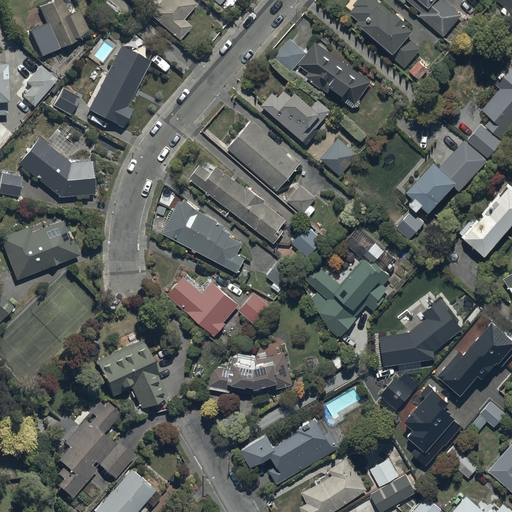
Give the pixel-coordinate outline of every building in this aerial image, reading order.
[(63,0),(45,0),(37,4),(44,20),(27,27),(39,53),(81,34),(79,30),(85,28),(72,0),(64,0),(63,0)] [(195,0),(155,0),(146,10),(178,37),(190,24),(182,17),(196,0),(195,0)] [(387,5),(381,0),(353,0),(353,1),(354,2),(348,8),(357,17),(354,21),(404,63),(419,45),(404,32),(413,22),(403,14),(405,13),(394,3),(392,5),(389,2),(387,5)] [(410,0),(421,9),(419,12),(442,33),(461,12),(447,0),(410,0)] [(511,0),(498,0),(511,11),(511,0)] [(289,35),(273,53),(289,67),(305,49),(289,35)] [(314,38),(298,61),(308,68),(305,72),(324,86),(329,80),(342,89),(341,90),(354,100),(370,78),(314,38)] [(150,58),(118,41),(87,105),(121,124),(131,105),(126,102),(150,58)] [(511,65),(506,60),(492,77),(500,85),(481,107),(491,115),(485,122),(499,135),(511,119),(511,65)] [(40,62),(24,79),(29,83),(21,93),(31,103),(56,77),(40,62)] [(271,88),(260,101),(306,141),(318,127),(315,124),(330,106),(316,94),(312,99),(293,83),(288,90),(282,85),(276,92),(271,88)] [(78,94),(61,85),(51,102),(69,112),(78,94)] [(250,117),(226,144),(275,186),(298,159),(250,117)] [(466,142),(485,159),(501,142),(481,125),(466,142)] [(37,134),(16,160),(61,194),(91,191),(90,158),(68,160),(37,134)] [(338,135),(319,155),(338,172),(357,152),(338,135)] [(485,159),(466,142),(464,141),(441,166),(432,158),(405,189),(412,196),(408,201),(415,207),(421,202),(428,209),(451,184),(459,191),(487,161),(485,159)] [(199,160),(188,175),(273,239),(282,226),(278,224),(285,216),(263,199),(265,197),(245,182),(244,184),(215,162),(210,169),(199,160)] [(21,174),(0,169),(0,191),(17,194),(21,174)] [(315,194),(299,181),(286,197),(307,215),(314,206),(309,202),(315,194)] [(463,237),(484,255),(511,222),(511,190),(507,186),(497,198),(495,197),(483,211),(484,212),(480,216),(477,214),(459,235),(463,238),(463,237)] [(178,197),(161,229),(237,269),(244,255),(236,250),(242,239),(229,232),(230,230),(222,226),(224,223),(216,219),(217,217),(199,208),(184,195),(182,198),(178,197)] [(409,208),(394,223),(407,236),(423,219),(414,210),(413,212),(409,208)] [(63,215),(29,228),(27,223),(0,232),(0,240),(14,276),(77,252),(63,215)] [(322,236),(305,222),(291,239),(308,253),(322,236)] [(347,312),(351,316),(390,272),(380,264),(391,252),(384,245),(390,238),(385,233),(379,240),(358,222),(343,239),(361,255),(339,280),(320,264),(308,278),(330,299),(314,316),(331,331),(347,312)] [(417,233),(394,259),(412,274),(435,248),(417,233)] [(294,268),(278,256),(266,272),(281,285),(294,268)] [(511,267),(502,274),(511,288),(511,267)] [(181,272),(166,292),(213,333),(224,320),(223,318),(238,301),(211,278),(201,289),(181,272)] [(253,289),(237,306),(252,320),(269,302),(253,289)] [(0,315),(12,302),(0,291),(0,315)] [(382,362),(404,359),(405,369),(419,368),(418,357),(434,355),(433,347),(461,323),(440,294),(421,308),(426,314),(408,327),(378,332),(382,362)] [(141,335),(95,357),(110,393),(129,384),(139,405),(166,393),(156,371),(157,370),(141,335)] [(210,362),(207,384),(229,389),(229,385),(252,389),(292,380),(284,348),(254,356),(254,351),(231,348),(229,365),(210,362)] [(382,393),(378,399),(393,411),(418,379),(405,369),(400,376),(395,372),(380,391),(382,393)] [(423,398),(409,406),(422,430),(411,437),(417,445),(407,455),(423,469),(437,453),(424,442),(451,427),(447,418),(467,405),(450,376),(421,393),(423,398)] [(60,472),(55,478),(71,494),(96,467),(89,460),(93,456),(113,475),(133,453),(116,436),(113,440),(102,429),(120,410),(105,397),(101,402),(98,399),(89,409),(93,412),(88,418),(85,415),(62,439),(66,442),(55,453),(62,459),(55,467),(60,472)] [(480,412),(471,421),(479,428),(487,419),(493,424),(505,411),(490,398),(478,411),(480,412)] [(240,445),(249,461),(269,448),(277,460),(268,465),(277,480),(338,441),(321,413),(318,415),(314,409),(308,413),(306,410),(301,414),(302,416),(295,420),(297,423),(273,438),(267,428),(240,445)] [(511,438),(511,439),(487,467),(511,488),(511,438)] [(453,443),(444,455),(468,475),(478,464),(453,443)] [(299,502),(303,511),(321,511),(337,505),(366,485),(345,454),(328,466),(331,471),(321,478),(301,488),(306,499),(299,502)] [(380,484),(399,474),(388,456),(370,467),(380,484)] [(129,466),(92,507),(98,511),(131,511),(144,498),(150,502),(159,492),(129,466)] [(399,474),(380,484),(369,490),(380,509),(414,488),(404,471),(399,474)] [(488,511),(465,492),(451,507),(456,511),(511,511),(511,507),(502,499),(491,511),(488,511)] [(447,511),(426,493),(412,507),(417,511),(447,511)]
